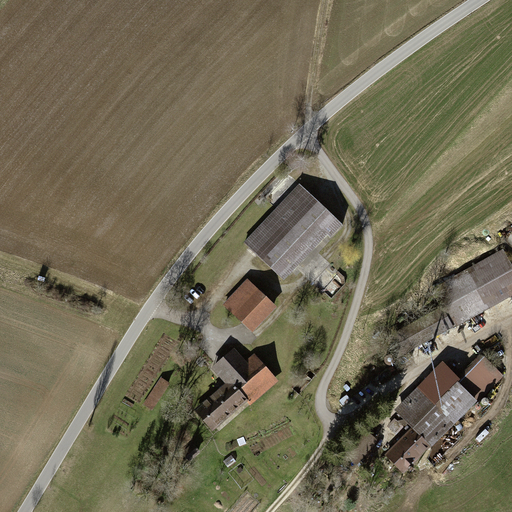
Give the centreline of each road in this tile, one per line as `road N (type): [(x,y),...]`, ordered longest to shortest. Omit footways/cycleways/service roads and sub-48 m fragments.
road 1 (tertiary): [(480,0),(356,88),(207,233),(154,302),(25,511)]
road 2 (track): [(309,129),(370,228),(372,251),(319,401),(338,426),(405,376),(511,319)]
road 3 (track): [(309,129),(325,0)]
